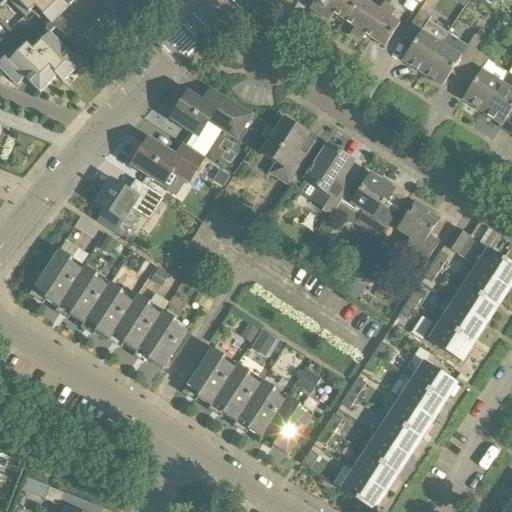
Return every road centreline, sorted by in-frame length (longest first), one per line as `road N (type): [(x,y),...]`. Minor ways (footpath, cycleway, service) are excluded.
road 1 (residential): [(0,253),(94,135),(228,3)]
road 2 (residential): [(511,236),(264,73)]
road 3 (residential): [(179,443),(0,325)]
road 4 (residential): [(446,511),(484,414),(511,374)]
road 5 (residential): [(283,511),(179,443)]
